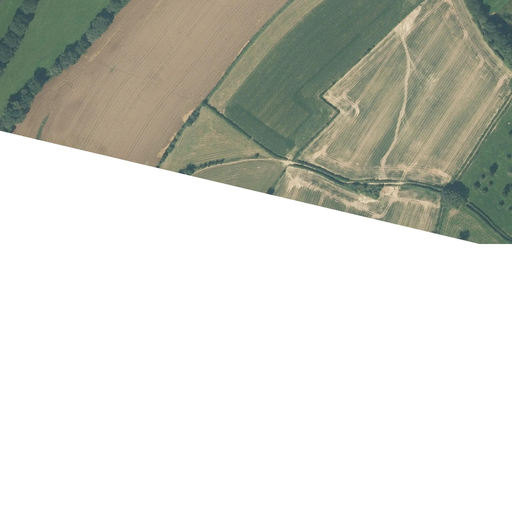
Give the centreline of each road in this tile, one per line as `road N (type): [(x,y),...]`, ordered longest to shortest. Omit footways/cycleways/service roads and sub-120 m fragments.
road 1 (track): [(0,136),(25,91),(78,52),(123,0)]
road 2 (track): [(446,192),(345,182),(286,161)]
